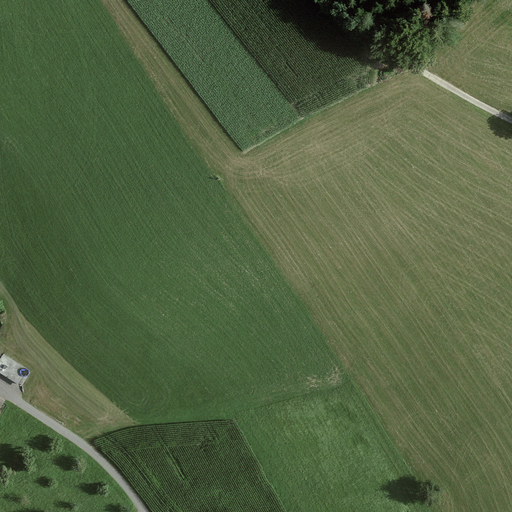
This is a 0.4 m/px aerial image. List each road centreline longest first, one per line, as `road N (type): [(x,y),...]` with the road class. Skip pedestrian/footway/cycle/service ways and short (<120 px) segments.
road 1 (residential): [(144,511),(98,458),(0,389)]
road 2 (track): [(369,37),(511,120)]
